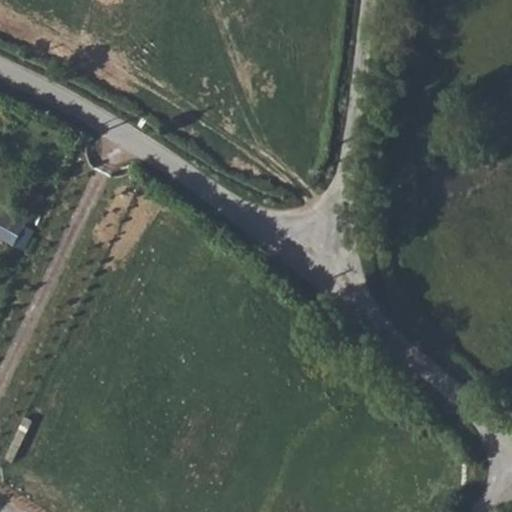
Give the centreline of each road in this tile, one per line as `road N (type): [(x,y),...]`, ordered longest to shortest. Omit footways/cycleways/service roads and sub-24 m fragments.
road 1 (unclassified): [(0,73),(140,145),(308,263)]
road 2 (unclassified): [(308,263),(351,151),(370,0)]
road 3 (unclassified): [(308,263),(511,442)]
